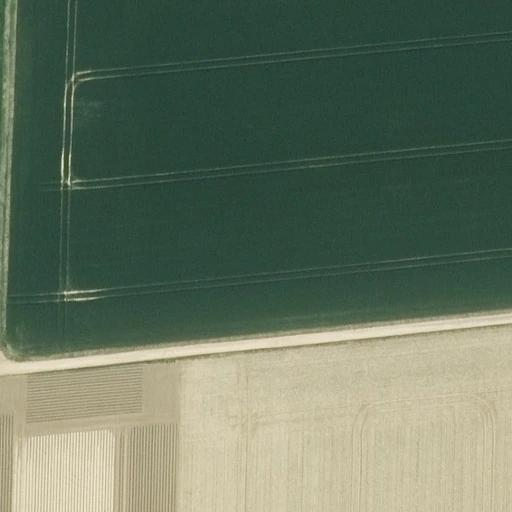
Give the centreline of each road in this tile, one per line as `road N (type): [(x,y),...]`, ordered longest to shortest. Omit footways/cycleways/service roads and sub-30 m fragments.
road 1 (track): [(511,321),(0,372)]
road 2 (track): [(20,0),(0,297)]
